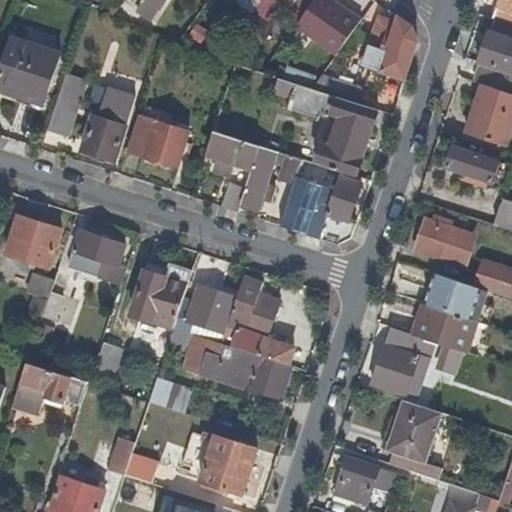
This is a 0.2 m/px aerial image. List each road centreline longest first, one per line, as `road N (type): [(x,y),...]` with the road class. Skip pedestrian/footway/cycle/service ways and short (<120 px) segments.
road 1 (residential): [(0,164),(362,280)]
road 2 (residential): [(452,16),(362,280)]
road 3 (residential): [(362,280),(287,511)]
